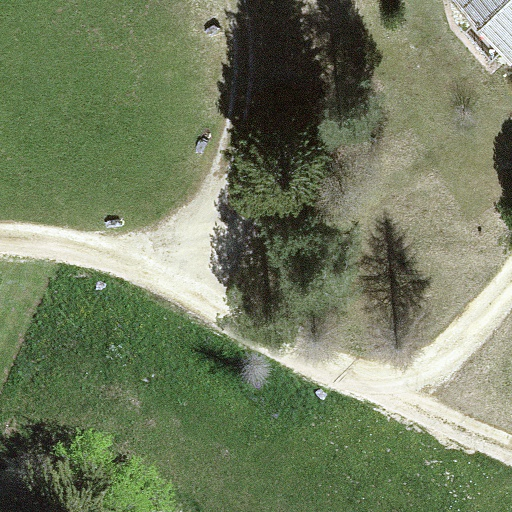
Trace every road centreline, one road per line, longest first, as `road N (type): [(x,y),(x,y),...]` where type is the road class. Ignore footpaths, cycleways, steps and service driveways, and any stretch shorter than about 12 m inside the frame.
road 1 (track): [(0,237),(120,259),(273,348),(389,400)]
road 2 (track): [(224,0),(238,60),(224,155),(174,241),(144,273)]
road 3 (track): [(389,400),(445,377),(511,287)]
road 4 (track): [(389,400),(511,455)]
